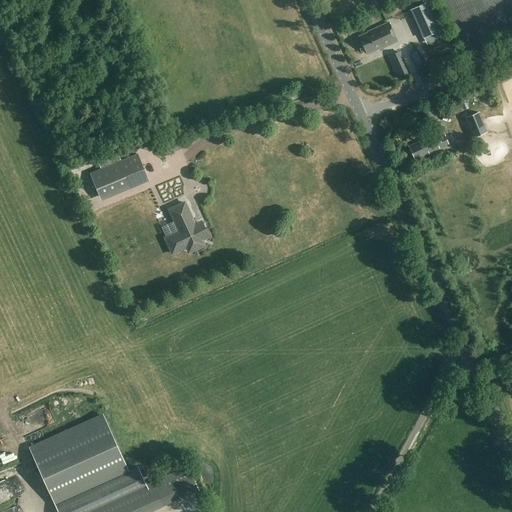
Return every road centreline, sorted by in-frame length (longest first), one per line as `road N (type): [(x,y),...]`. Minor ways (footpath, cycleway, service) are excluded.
road 1 (tertiary): [(468,353),(361,117)]
road 2 (unclassified): [(371,511),(456,361),(468,353)]
road 3 (unclassified): [(361,117),(511,49)]
road 4 (tertiary): [(361,117),(308,0)]
